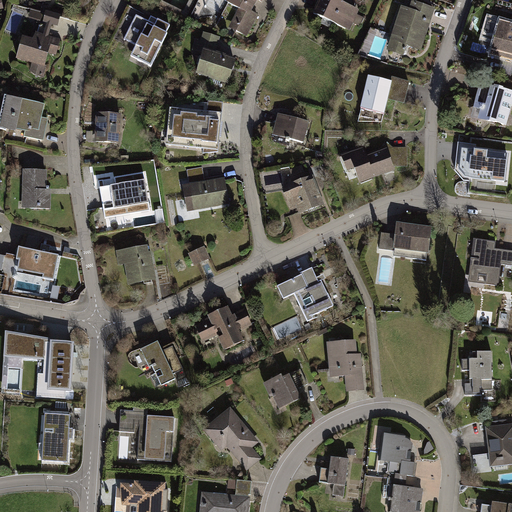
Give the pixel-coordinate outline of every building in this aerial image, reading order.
[(187,0),(189,1),(184,12),(161,0),(158,6),(185,20),(194,0),(187,0)] [(229,0),(228,3),(239,9),(246,12),(236,30),(246,36),(257,15),(251,12),(256,3),(254,2),(255,0),(258,0),(262,2),(262,0),(229,0)] [(355,8),(336,0),(320,0),(314,14),(323,19),(334,24),(346,29),(349,22),(353,13),(355,8)] [(433,9),(414,3),(410,2),(407,10),(403,8),(392,40),(393,41),(390,51),(402,55),(405,45),(420,50),(433,9)] [(230,27),(236,30),(246,12),(239,9),(230,27)] [(46,13),(44,21),(48,22),(52,24),(58,25),(60,17),(46,13)] [(364,18),(353,13),(349,22),(360,27),(364,18)] [(170,26),(158,20),(155,26),(149,23),(150,22),(148,22),(136,16),(124,40),(136,46),(131,57),(151,67),(167,35),(166,34),(170,26)] [(151,17),(148,22),(150,22),(149,23),(155,26),(158,20),(151,17)] [(332,28),(334,24),(323,19),(321,24),(332,28)] [(511,25),(504,23),(501,22),(500,23),(488,20),(485,32),(497,35),(496,40),(492,54),(501,57),(511,59),(511,25)] [(48,22),(43,37),(48,38),(52,24),(48,22)] [(497,35),(485,32),(483,37),(496,40),(497,35)] [(205,34),(202,42),(216,47),(218,38),(205,34)] [(56,54),(60,41),(48,38),(43,37),(36,35),(33,42),(23,39),(18,59),(34,63),(31,71),(33,74),(36,75),(41,77),(43,75),(46,67),(44,65),(48,52),(56,54)] [(202,42),(197,41),(194,50),(204,53),(198,74),(209,77),(221,81),(228,83),(234,61),(225,58),(225,57),(216,54),(216,55),(213,55),(216,47),(202,42)] [(511,71),(511,59),(501,57),(497,72),(511,76),(511,71)] [(221,81),(209,77),(208,83),(219,87),(221,81)] [(392,82),(369,77),(361,108),(384,114),(388,98),(389,94),(405,98),(409,83),(393,79),(392,82)] [(501,90),(481,84),(475,107),(478,107),(477,109),(482,110),(480,118),(504,125),(507,113),(509,114),(511,102),(511,92),(502,89),(501,90)] [(389,94),(388,98),(404,102),(405,98),(389,94)] [(45,104),(5,96),(0,117),(0,129),(6,131),(7,127),(25,131),(24,137),(42,141),(44,131),(39,130),(45,104)] [(207,112),(173,108),(169,140),(186,142),(185,147),(203,149),(203,153),(218,152),(223,103),(208,101),(207,112)] [(478,107),(475,107),(472,116),(480,118),(482,110),(477,109),(478,107)] [(166,145),(185,147),(186,142),(169,140),(173,108),(170,108),(166,145)] [(384,114),(361,108),(357,122),(382,122),(384,114)] [(117,115),(98,114),(97,142),(118,143),(119,129),(116,129),(117,115)] [(308,122),(279,115),(276,125),(281,126),(278,137),(287,139),(286,141),(290,142),(290,140),(303,143),(308,122)] [(363,149),(344,156),(349,169),(354,167),(360,183),(361,182),(361,184),(372,180),(371,178),(394,169),(393,166),(394,165),(406,165),(406,150),(391,149),(391,152),(388,153),(387,150),(366,158),(363,149)] [(507,154),(462,149),(460,167),(466,168),(465,178),(504,182),(507,154)] [(290,170),(292,175),(304,171),(302,166),(290,170)] [(202,168),(187,170),(189,184),(205,181),(202,168)] [(46,171),(24,170),(24,194),(26,194),(26,208),(49,209),(50,194),(45,194),(45,189),(49,189),(49,187),(45,187),(46,171)] [(144,174),(99,181),(105,219),(150,211),(144,174)] [(312,178),(284,188),(288,200),(295,197),(301,213),(322,205),(312,178)] [(229,203),(225,181),(184,188),(188,210),(229,203)] [(161,185),(150,186),(151,198),(162,198),(161,185)] [(408,231),(397,230),(397,235),(381,233),(379,249),(395,251),(396,248),(414,250),(413,259),(427,261),(430,230),(408,227),(408,231)] [(496,242),(474,240),(470,274),(486,276),(485,284),(498,286),(501,265),(511,265),(511,251),(502,250),(502,256),(494,255),(495,249),(496,242)] [(146,247),(123,251),(125,263),(126,262),(130,284),(154,279),(149,254),(147,255),(146,247)] [(40,252),(19,248),(16,260),(27,262),(25,271),(37,273),(36,277),(43,278),(43,279),(54,281),(59,256),(49,254),(50,250),(41,248),(40,252)] [(203,248),(191,254),(196,265),(208,259),(203,248)] [(394,257),(413,259),(414,250),(396,248),(395,251),(394,257)] [(302,276),(278,287),(284,299),(294,294),(306,319),(333,306),(321,281),(318,282),(312,269),(301,274),(302,276)] [(469,282),(485,284),(486,276),(470,274),(469,282)] [(59,298),(61,286),(55,285),(53,297),(59,298)] [(493,307),(500,306),(500,300),(511,299),(511,295),(492,295),(493,307)] [(251,324),(245,311),(231,317),(226,308),(209,316),(211,319),(204,322),(205,324),(196,328),(203,341),(219,333),(217,329),(221,327),(225,336),(220,338),(225,349),(242,341),(237,331),(251,324)] [(493,310),(478,311),(479,324),(494,323),(493,310)] [(55,343),(55,342),(21,336),(21,341),(10,341),(8,367),(21,368),(22,355),(34,356),(34,358),(38,358),(38,355),(44,356),(51,356),(50,389),(66,390),(69,390),(72,345),(55,343)] [(342,346),(330,347),(332,369),(337,369),(338,369),(339,371),(340,376),(347,376),(348,388),(362,387),(361,375),(361,374),(360,374),(357,374),(356,367),(360,366),(360,357),(359,355),(357,355),(355,355),(355,344),(353,342),(351,341),(341,342),(342,346)] [(158,342),(144,349),(152,366),(156,373),(150,376),(156,387),(161,384),(162,386),(175,380),(173,374),(183,370),(172,347),(162,351),(158,342)] [(149,367),(152,366),(144,349),(141,350),(149,367)] [(492,352),(473,352),(473,360),(462,360),(462,371),(470,371),(470,379),(473,379),(473,384),(465,384),(465,396),(482,395),(482,391),(492,390),(492,352)] [(51,356),(44,356),(43,374),(38,374),(37,396),(38,396),(38,390),(52,391),(52,397),(66,398),(66,390),(50,389),(51,356)] [(300,369),(268,385),(279,409),(290,404),(288,401),(299,396),(296,390),(292,382),(296,380),(300,388),(307,385),(300,369)] [(189,383),(187,378),(179,382),(179,388),(189,383)] [(55,407),(55,415),(67,415),(68,408),(55,407)] [(133,407),(133,411),(136,412),(136,416),(147,416),(148,408),(133,407)] [(172,462),(175,418),(147,416),(136,416),(136,412),(133,411),(121,411),(119,432),(139,433),(137,460),(172,462)] [(256,442),(230,411),(207,430),(216,441),(221,436),(238,456),(236,458),(245,469),(258,459),(249,448),(256,442)] [(54,434),(55,415),(45,414),(42,461),(43,461),(45,433),(54,434)] [(54,434),(45,433),(43,461),(68,463),(69,440),(72,440),(73,429),(70,429),(70,416),(67,415),(55,415),(54,434)] [(511,428),(511,426),(487,429),(491,462),(498,461),(503,461),(503,460),(507,460),(508,463),(511,462),(511,428)] [(391,473),(405,475),(413,476),(415,463),(409,462),(412,444),(410,443),(408,441),(407,440),(405,439),(404,439),(403,439),(402,440),(398,439),(399,437),(383,435),(381,445),(379,445),(379,448),(381,448),(379,460),(390,461),(388,472),(391,473)] [(349,460),(331,457),(330,469),(321,468),(319,482),(334,484),(345,486),(349,460)] [(419,511),(422,490),(403,487),(405,475),(391,473),(390,486),(385,485),(383,498),(389,498),(388,500),(390,501),(389,511),(395,511),(419,511)] [(237,480),(237,481),(236,489),(236,493),(249,495),(251,495),(252,481),(237,480)] [(237,481),(228,481),(228,488),(236,489),(237,481)] [(135,486),(122,485),(122,490),(122,495),(122,500),(123,505),(137,506),(136,511),(167,511),(168,490),(164,490),(164,484),(136,482),(135,486)] [(345,486),(334,484),(333,496),(344,497),(345,486)] [(220,496),(203,494),(201,511),(244,511),(247,511),(248,501),(235,499),(220,498),(220,496)] [(492,506),(482,504),(481,511),(511,511),(511,504),(492,502),(492,506)]
